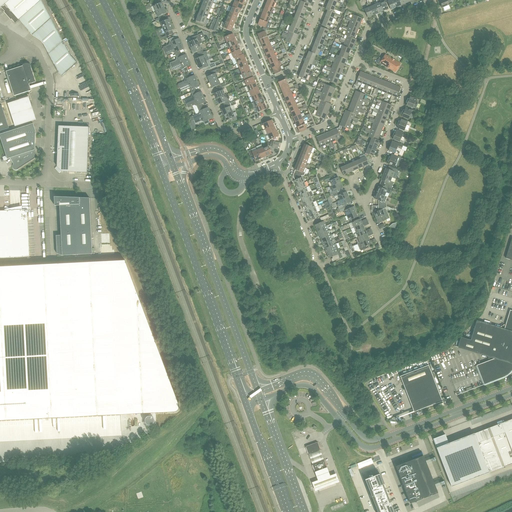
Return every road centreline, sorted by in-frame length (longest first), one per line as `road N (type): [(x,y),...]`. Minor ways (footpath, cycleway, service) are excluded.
road 1 (primary): [(160,167),(244,402)]
road 2 (primary): [(257,391),(182,190)]
road 3 (residential): [(278,112),(232,131),(219,127),(170,10),(173,0)]
road 4 (unclassified): [(340,420),(369,448),(511,394)]
road 5 (unclassified): [(511,387),(372,440),(345,416)]
road 6 (primary): [(87,0),(160,167)]
road 7 (primary): [(170,159),(101,0)]
road 8 (unclassified): [(23,42),(37,51),(50,81),(47,182)]
road 9 (residential): [(377,166),(407,87),(355,61)]
road 10 (primary): [(301,511),(260,399)]
